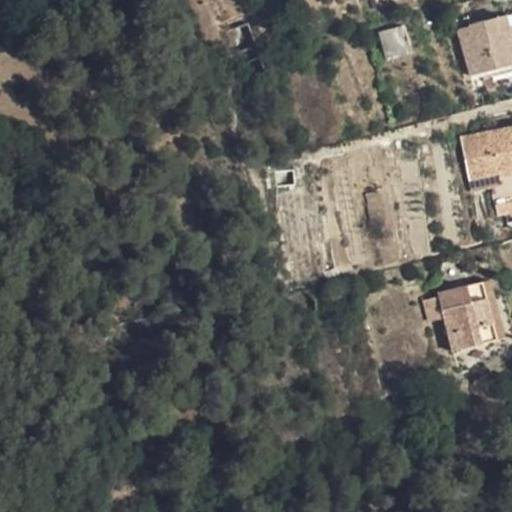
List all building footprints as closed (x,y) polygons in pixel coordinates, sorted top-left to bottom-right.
[(474,33),(463,35),(473,81),(511,70),(511,36),(508,18),(473,27),(474,33)] [(388,58),(414,52),(408,24),(382,30),(388,58)] [(498,219),(511,215),(511,132),(462,143),(471,186),(498,180),(501,190),(493,192),(498,219)] [(473,196),(493,192),(501,190),(498,180),(471,186),(473,196)] [(491,282),(455,291),(472,348),(506,339),(501,321),(489,324),(482,302),(495,298),(491,282)] [(501,321),(495,298),(482,302),(489,324),(501,321)]
